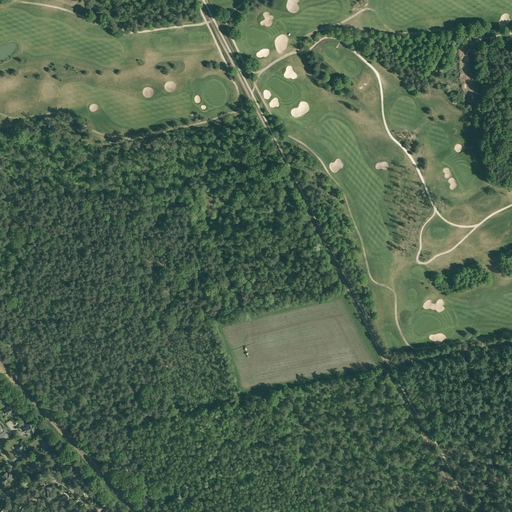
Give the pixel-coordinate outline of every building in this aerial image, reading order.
[(18,409),(15,404),(13,405),(12,403),(7,406),(8,408),(5,410),(7,415),(11,413),(12,414),(17,411),(16,409),(18,409)] [(37,428),(35,423),(33,424),(32,422),(27,424),(27,426),(24,428),(26,433),(30,431),(30,433),(36,431),(35,429),(37,428)] [(56,446),(54,441),(52,442),(51,440),(46,443),(47,445),(43,446),(45,451),(49,450),(50,451),(56,449),(55,447),(56,446)] [(28,451),(25,446),(23,447),(22,446),(17,449),(18,450),(14,452),(16,457),(20,455),(21,457),(27,454),(26,452),(28,451)] [(58,470),(62,461),(56,458),(52,467),(58,470)] [(42,467),(40,462),(38,462),(37,461),(32,463),(33,465),(29,467),(31,472),(35,470),(36,472),(41,469),(40,467),(42,467)] [(77,468),(68,475),(73,481),(82,474),(77,468)] [(13,476),(9,472),(8,473),(6,472),(2,476),(3,478),(0,481),(4,485),(7,482),(9,483),(13,479),(12,477),(13,476)] [(85,496),(93,490),(88,484),(80,490),(85,496)] [(31,505),(37,502),(34,494),(27,497),(31,505)] [(60,507),(70,502),(66,496),(57,500),(60,507)] [(99,511),(107,505),(102,500),(95,507),(99,511)]
